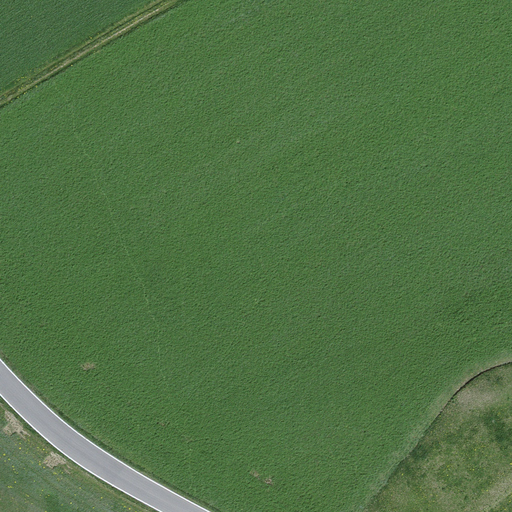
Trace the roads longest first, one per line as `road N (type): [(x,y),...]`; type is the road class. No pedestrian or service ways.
road 1 (tertiary): [(0,377),(60,435),(185,511)]
road 2 (track): [(0,99),(169,0)]
